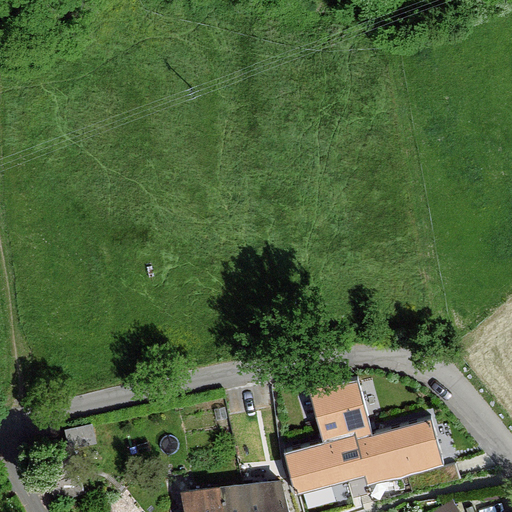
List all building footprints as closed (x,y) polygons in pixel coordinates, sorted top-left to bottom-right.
[(324,444),(285,454),(291,478),(296,495),(347,481),(366,475),(369,485),(446,465),(431,420),(371,437),(358,377),(335,383),(309,388),(324,444)] [(94,422),(66,428),(69,444),(70,447),(74,446),(98,441),(94,422)] [(49,447),(56,480),(64,478),(63,473),(78,467),(74,446),(70,447),(69,444),(49,447)] [(56,480),(51,482),(57,501),(87,492),(81,473),(64,478),(56,480)] [(288,511),(279,481),(242,485),(185,491),(189,511),(288,511)] [(460,511),(454,501),(436,511),(460,511)]
